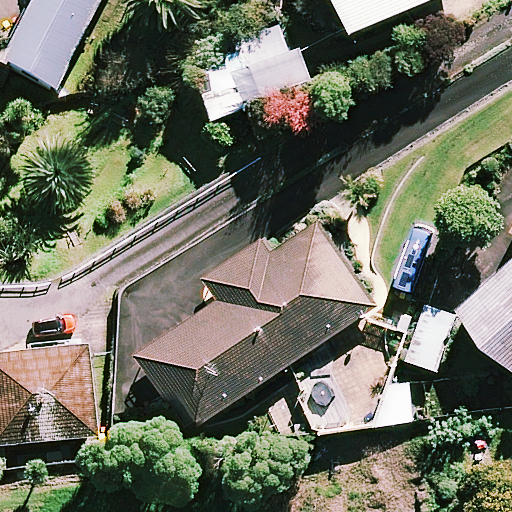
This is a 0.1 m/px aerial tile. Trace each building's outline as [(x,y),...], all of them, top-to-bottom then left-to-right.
[(102,0),(35,0),(7,57),(60,84),(102,0)] [(348,0),(357,22),(417,0),(348,0)] [(302,43),(237,66),(240,76),(212,86),(220,111),(314,77),(302,43)] [(381,300),(323,211),(282,238),(273,225),(213,265),(229,288),(147,342),(198,420),(381,300)] [(511,248),(467,297),(511,353),(511,248)] [(461,304),(432,294),(411,355),(440,364),(461,304)] [(0,441),(96,434),(89,344),(0,351),(0,441)]
